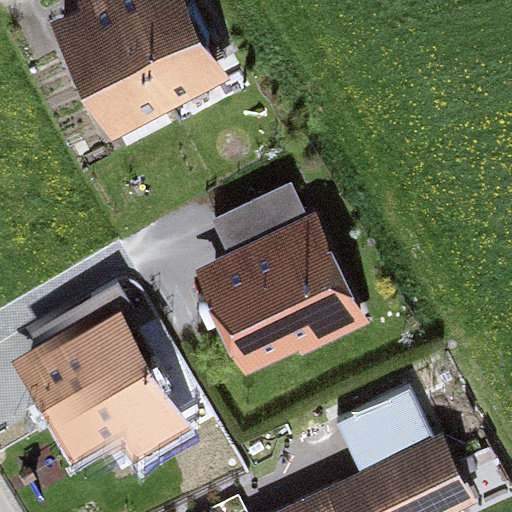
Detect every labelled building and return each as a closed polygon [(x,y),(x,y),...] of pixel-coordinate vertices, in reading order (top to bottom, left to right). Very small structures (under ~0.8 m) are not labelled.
[(123,113),(164,89),(110,0),(109,0),(70,24),(123,113)] [(175,0),(110,0),(164,89),(212,61),(175,0)] [(288,176),(214,211),(227,238),(301,203),(288,176)] [(309,223),(214,269),(250,344),(346,299),(309,223)] [(409,511),(451,492),(404,391),(322,429),(349,486),(292,511),(409,511)]
